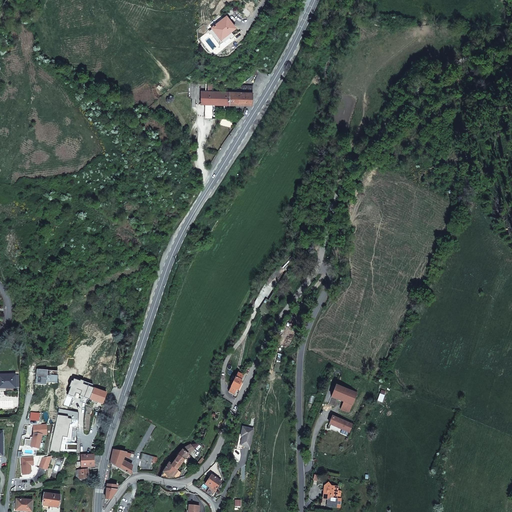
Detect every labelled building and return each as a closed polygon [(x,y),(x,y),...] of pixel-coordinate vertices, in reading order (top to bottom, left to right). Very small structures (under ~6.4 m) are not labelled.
[(226,16),(212,28),(208,30),(219,45),(233,34),(231,31),(235,28),(226,16)] [(197,29),(197,40),(208,31),(207,30),(207,29),(204,24),(197,29)] [(234,92),(201,91),(201,100),(196,99),(196,103),(201,104),(251,105),(252,93),(252,86),(242,86),(242,87),(236,87),(236,90),(234,90),(234,92)] [(295,258),(284,269),(289,273),(292,276),(301,263),(295,258)] [(292,276),(289,273),(281,282),(284,285),(292,276)] [(268,303),(284,285),(281,282),(265,300),(268,303)] [(231,387),(236,389),(238,386),(240,387),(242,383),(240,382),(243,375),(238,372),(231,387)] [(0,387),(5,388),(15,388),(19,388),(19,375),(15,375),(0,375),(0,387)] [(80,395),(102,404),(106,393),(94,389),(95,386),(80,381),(79,384),(83,385),(80,395)] [(335,386),(331,397),(352,405),(356,394),(335,386)] [(236,389),(231,387),(228,392),(234,395),(236,389)] [(351,432),(355,419),(351,418),(349,423),(337,419),(338,417),(336,417),(336,418),(332,417),(330,424),(351,432)] [(242,436),(241,445),(249,447),(253,429),(242,427),(241,436),(242,436)] [(176,469),(189,454),(194,449),(198,446),(197,443),(191,445),(190,444),(181,449),(181,450),(177,455),(178,456),(172,464),(169,462),(163,471),(170,477),(171,475),(173,477),(178,471),(176,469)] [(126,453),(113,450),(110,463),(112,464),(130,475),(133,465),(123,460),(125,455),(129,457),(130,455),(133,457),(134,454),(126,453)] [(81,455),(81,467),(94,467),(93,455),(81,455)] [(43,460),(44,471),(52,470),(51,456),(43,460)] [(78,475),(78,479),(89,478),(88,469),(73,470),(73,472),(75,472),(76,476),(78,475)] [(212,475),(205,484),(215,491),(221,481),(212,475)] [(325,487),(322,490),(325,494),(323,495),(328,500),(328,506),(340,507),(341,498),(337,498),(337,496),(337,491),(338,487),(331,486),(328,483),(324,486),(325,487)] [(105,499),(110,499),(116,489),(117,485),(107,485),(105,499)] [(43,505),(47,506),(58,507),(60,495),(44,493),(43,505)] [(16,499),(15,510),(31,511),(32,500),(16,499)]
